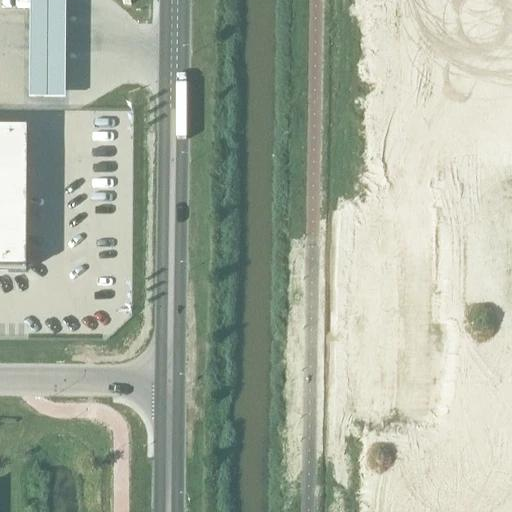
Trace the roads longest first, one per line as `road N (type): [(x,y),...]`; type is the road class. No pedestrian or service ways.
road 1 (secondary): [(178,381),(182,0)]
road 2 (secondary): [(165,0),(161,381)]
road 3 (unclassified): [(161,381),(0,380)]
road 4 (secondary): [(161,381),(158,511)]
road 5 (secondary): [(177,511),(178,381)]
